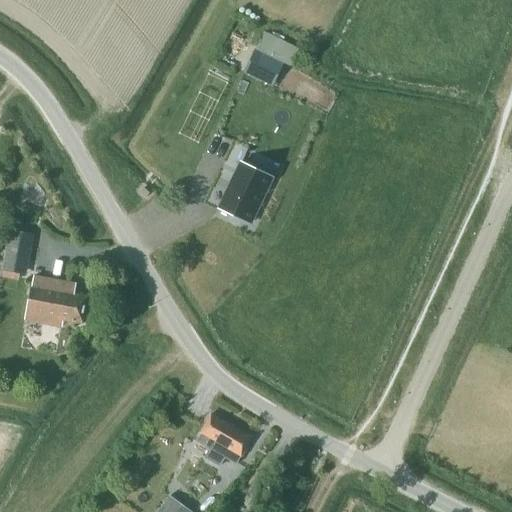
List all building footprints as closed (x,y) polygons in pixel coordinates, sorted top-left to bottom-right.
[(246,65),(275,80),(282,65),(253,51),(246,65)] [(241,162),(219,209),(248,223),(270,176),(251,167),(241,162)] [(33,235),(8,230),(0,271),(1,271),(0,275),(0,277),(18,281),(19,275),(26,276),(33,235)] [(60,320),(82,324),(87,296),(73,294),(75,284),(33,276),(31,286),(30,286),(25,314),(24,318),(25,318),(26,314),(58,320),(57,321),(60,321),(60,320)] [(240,457),(251,438),(210,414),(199,434),(195,442),(208,449),(223,458),(235,465),(239,457),(240,457)] [(223,458),(208,449),(202,458),(218,467),(223,458)] [(155,511),(187,511),(167,496),(155,511)]
